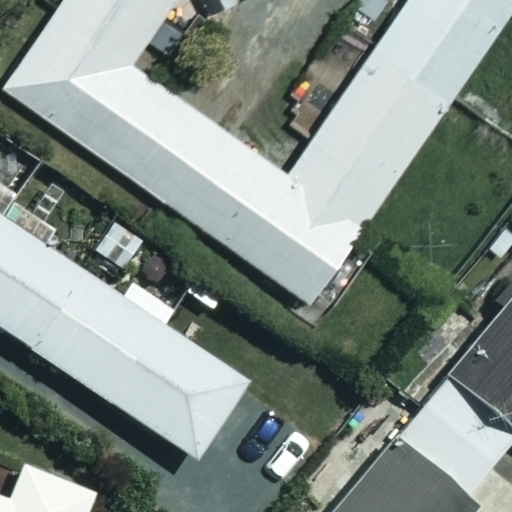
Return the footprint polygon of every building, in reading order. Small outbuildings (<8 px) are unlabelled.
[(0,0),(0,16),(10,0),(0,0)] [(176,0),(69,0),(13,84),(322,292),(511,10),(511,0),(408,0),(298,163),(139,55),(176,0)] [(0,207),(0,322),(194,455),(247,378),(0,207)] [(511,294),(446,375),(511,428),(511,294)] [(477,511),(393,439),(328,511),(477,511)] [(0,487),(0,511),(85,511),(93,491),(20,466),(11,492),(0,487)]
